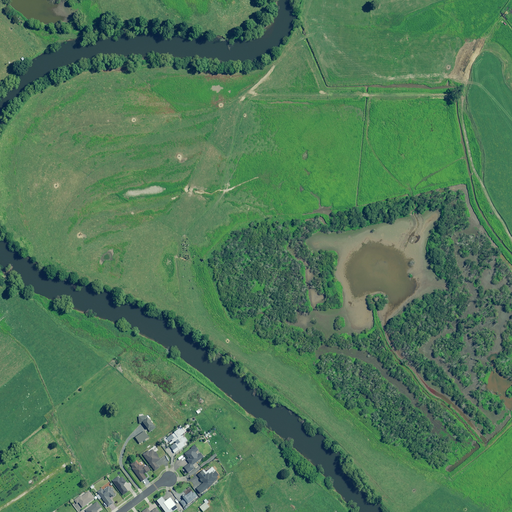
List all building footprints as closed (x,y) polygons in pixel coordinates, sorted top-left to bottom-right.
[(155,428),(147,416),(139,417),(140,423),(144,423),(150,431),(155,428)] [(167,443),(169,442),(171,446),(170,447),(175,453),(189,443),(183,434),(185,433),(181,426),(178,428),(178,429),(166,438),(164,439),(167,443)] [(149,437),(145,431),(136,438),(140,444),(149,437)] [(199,450),(195,445),(191,448),(191,449),(185,454),(188,458),(187,460),(189,463),(184,467),(188,473),(195,468),(193,465),(203,457),(200,453),(198,455),(196,452),(199,450)] [(155,452),(153,448),(143,455),(155,471),(160,467),(156,462),(160,459),(158,456),(159,456),(155,451),(155,452)] [(136,461),(131,465),(133,468),(132,468),(142,481),(146,478),(144,474),(150,470),(147,466),(145,468),(143,465),(140,467),(136,461)] [(200,479),(202,482),(203,482),(204,483),(203,484),(197,489),(201,494),(215,482),(214,481),(218,478),(217,477),(219,475),(216,471),(213,467),(206,472),(204,470),(203,471),(202,470),(197,474),(201,479),(200,479)] [(98,492),(99,494),(97,496),(99,500),(102,498),(109,507),(114,503),(112,500),(113,499),(115,498),(114,496),(116,495),(110,486),(104,490),(103,489),(98,492)] [(184,492),(186,495),(182,499),(183,500),(180,502),(183,506),(186,504),(187,505),(197,496),(194,492),(190,487),(184,492)] [(95,499),(89,491),(82,497),(81,496),(75,500),(77,504),(79,503),(83,508),(95,499)] [(165,502),(162,497),(157,501),(165,511),(171,511),(173,511),(178,508),(170,498),(165,502)] [(203,511),(210,506),(206,501),(199,507),(203,511)] [(102,508),(97,502),(86,511),(97,511),(102,508)]
